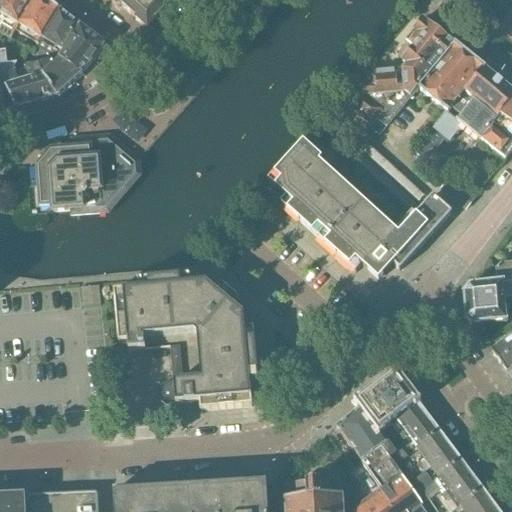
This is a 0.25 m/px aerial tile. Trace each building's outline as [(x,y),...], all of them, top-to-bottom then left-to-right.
[(33,0),(5,0),(0,9),(0,33),(9,39),(14,31),(33,0)] [(59,11),(42,0),(33,0),(14,31),(37,46),(59,11)] [(147,31),(176,0),(111,0),(112,5),(118,11),(121,7),(147,31)] [(79,26),(59,11),(37,46),(38,46),(36,49),(44,53),(56,60),(57,61),(79,26)] [(404,62),(403,64),(407,67),(403,73),(366,75),(362,71),(339,99),(371,126),(376,121),(385,128),(417,90),(454,47),(423,21),(406,42),(414,49),(413,51),(408,50),(404,57),(404,62)] [(82,76),(103,49),(104,48),(104,46),(103,45),(86,31),(79,26),(57,61),(82,76)] [(417,90),(446,114),(483,71),(454,47),(417,90)] [(37,104),(58,98),(46,71),(51,66),(42,57),(44,53),(36,49),(33,55),(36,64),(29,67),(24,53),(22,57),(37,104)] [(0,53),(0,113),(15,111),(6,87),(17,65),(7,66),(5,53),(0,53)] [(58,98),(82,76),(57,61),(56,60),(44,53),(42,57),(51,66),(46,71),(58,98)] [(15,111),(37,104),(22,57),(17,65),(6,87),(15,111)] [(432,150),(442,137),(448,143),(461,127),(480,143),(481,142),(492,128),(511,101),(511,94),(483,71),(446,114),(434,130),(416,154),(424,160),(431,150),(432,150)] [(511,101),(492,128),(511,143),(511,101)] [(481,142),(482,142),(505,161),(511,151),(511,143),(492,128),(481,142)] [(361,139),(355,145),(419,203),(424,197),(361,139)] [(53,212),(70,211),(71,217),(108,214),(118,203),(115,200),(136,175),(136,164),(108,142),(80,143),(81,150),(57,152),(51,152),(38,168),(38,173),(41,206),(52,206),(53,212)] [(399,272),(442,225),(452,215),(451,214),(432,197),(394,240),(315,168),(321,161),(302,144),(267,182),(285,199),(279,205),(356,274),(362,268),(378,282),(393,266),(399,272)] [(346,154),(410,212),(415,206),(351,148),(346,154)] [(459,205),(466,211),(476,198),(457,183),(447,195),(459,205)] [(497,285),(476,287),(469,287),(464,295),(466,320),(473,325),(506,323),(505,311),(508,311),(508,307),(505,307),(504,301),(511,299),(511,294),(511,283),(511,264),(501,265),(496,272),(497,285)] [(190,277),(137,282),(138,291),(114,293),(118,345),(127,344),(128,352),(170,349),(173,384),(168,384),(165,385),(163,386),(161,387),(159,390),(158,392),(157,395),(157,397),(158,400),(159,402),(161,404),(163,405),(166,406),(169,407),(199,404),(200,413),(252,408),(249,383),(258,383),(254,330),(245,331),(243,317),(232,307),(238,300),(222,287),(217,294),(205,285),(191,286),(190,277)] [(511,328),(509,331),(511,335),(511,337),(491,353),(508,376),(511,372),(511,328)] [(379,432),(394,421),(415,405),(395,378),(359,404),(361,407),(379,432)] [(437,434),(415,405),(394,421),(396,423),(391,427),(402,442),(407,438),(416,450),(437,434)] [(350,419),(337,430),(379,490),(353,508),(353,511),(424,511),(420,506),(423,505),(401,475),(390,459),(396,455),(379,432),(361,407),(350,419)] [(437,434),(416,450),(417,451),(426,462),(420,466),(430,479),(435,475),(438,478),(459,462),(449,450),(447,447),(437,434)] [(481,491),(459,462),(438,478),(439,479),(433,484),(445,499),(450,495),(460,507),(481,491)] [(267,511),(266,482),(113,491),(113,511),(267,511)] [(284,498),(284,511),(344,511),(343,511),(343,497),(344,497),(344,496),(342,496),(342,495),(341,495),(341,496),(329,497),(328,485),(329,485),(329,483),(319,484),(319,483),(304,484),(304,485),(295,485),(295,486),(296,486),(296,499),(286,499),(286,498),(284,498)] [(455,511),(496,511),(481,491),(460,507),(460,508),(455,511)] [(97,511),(97,494),(94,495),(73,495),(25,497),(23,497),(15,497),(0,497),(0,511),(97,511)]
